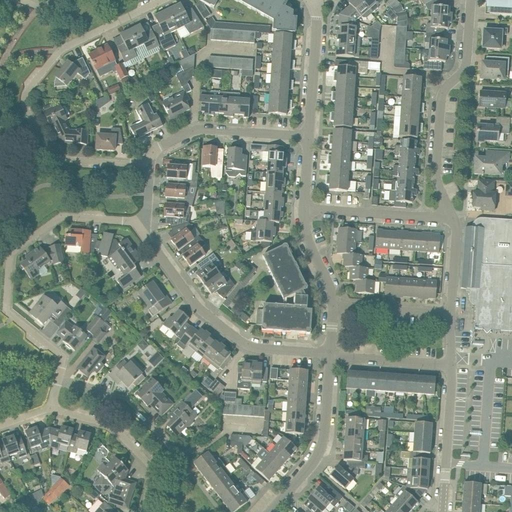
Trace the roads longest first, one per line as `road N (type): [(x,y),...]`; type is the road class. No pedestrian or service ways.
road 1 (residential): [(145,158),(51,157),(23,97),(63,47),(162,0)]
road 2 (residential): [(138,226),(66,217),(12,253),(7,307),(60,354),(57,380)]
road 3 (residential): [(330,354),(241,341),(189,296),(138,226)]
road 4 (residential): [(453,219),(436,172),(440,100),(467,55),(470,0)]
road 5 (residential): [(270,511),(317,456),(330,354)]
road 6 (residential): [(145,158),(202,129),(308,136)]
road 7 (residential): [(143,511),(150,466),(109,424),(50,408)]
road 8 (residential): [(453,219),(303,208)]
road 9 (residential): [(442,511),(451,364)]
road 10 (residential): [(308,136),(313,3)]
road 11 (residential): [(451,364),(330,354)]
